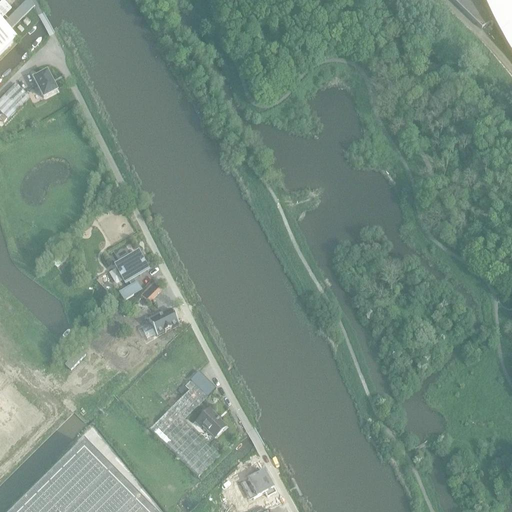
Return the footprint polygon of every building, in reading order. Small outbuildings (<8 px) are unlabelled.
[(0,0),(0,53),(14,39),(8,32),(32,8),(28,0),(2,27),(0,24),(0,0)] [(511,0),(450,0),(481,29),(488,25),(492,23),(494,27),(495,29),(500,37),(508,51),(511,55),(511,0)] [(3,2),(0,4),(0,19),(10,9),(3,2)] [(57,92),(47,73),(33,80),(43,99),(57,92)] [(16,85),(0,101),(0,113),(8,121),(29,98),(16,85)] [(115,203),(104,209),(108,215),(118,209),(115,203)] [(52,264),(57,269),(65,261),(60,256),(52,264)] [(123,263),(116,268),(119,273),(120,273),(118,274),(125,285),(129,284),(134,280),(133,279),(147,270),(142,261),(140,261),(137,256),(130,260),(127,256),(121,259),(123,263)] [(129,288),(119,294),(124,302),(133,296),(133,295),(140,291),(134,280),(129,284),(131,287),(129,288)] [(154,283),(140,296),(143,299),(147,294),(152,300),(153,299),(148,294),(156,286),(161,292),(162,291),(154,283)] [(114,309),(109,314),(114,319),(119,313),(114,309)] [(150,326),(141,330),(147,341),(156,336),(156,338),(179,326),(171,311),(149,322),(150,326)] [(80,350),(64,366),(70,371),(86,356),(80,350)] [(190,381),(191,382),(207,398),(215,389),(198,372),(190,381)] [(191,382),(185,387),(189,391),(150,430),(171,451),(198,477),(220,456),(185,421),(207,398),(191,382)] [(209,410),(195,423),(200,428),(202,427),(214,439),(226,428),(216,418),(217,417),(209,410)] [(149,511),(83,445),(15,511),(149,511)] [(264,473),(245,483),(253,500),(265,494),(267,498),(275,494),(273,490),(264,473)] [(242,484),(233,489),(236,494),(245,489),(242,484)] [(263,505),(260,500),(249,505),(251,511),(263,505)]
